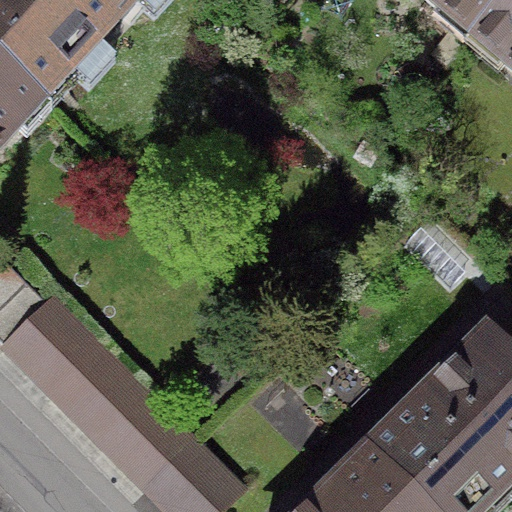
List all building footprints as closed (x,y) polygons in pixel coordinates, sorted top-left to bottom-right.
[(0,0),(0,62),(44,104),(136,4),(158,25),(180,0),(0,0)] [(425,0),(473,40),(505,0),(425,0)] [(511,0),(505,0),(473,40),(511,72),(511,0)] [(0,151),(44,104),(0,62),(0,151)] [(48,307),(6,265),(0,270),(0,342),(6,348),(48,307)] [(53,396),(98,348),(52,303),(48,307),(6,348),(29,372),(53,396)] [(431,396),(372,454),(429,511),(485,511),(511,485),(511,360),(490,338),(431,396)] [(147,398),(98,348),(53,396),(77,420),(100,444),(147,398)] [(124,467),(147,491),(194,445),(147,398),(100,444),(124,467)] [(223,511),(242,493),(194,445),(147,491),(168,511),(223,511)] [(429,511),(372,454),(313,511),(429,511)]
